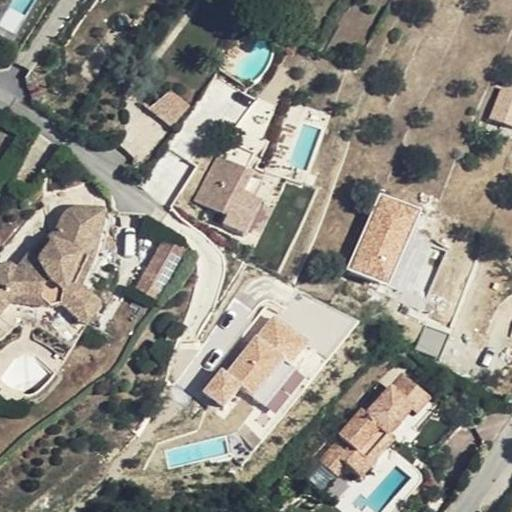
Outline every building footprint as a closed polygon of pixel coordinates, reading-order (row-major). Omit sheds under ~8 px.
[(253,0),(264,9),(270,0),(253,0)] [(511,125),(511,88),(500,84),(488,117),(511,125)] [(174,133),(190,110),(167,94),(151,115),(174,133)] [(226,223),(242,193),(249,178),(216,162),(194,207),(226,223)] [(242,193),(254,199),(261,184),(249,178),(242,193)] [(389,285),(420,207),(377,190),(347,269),(389,285)] [(225,228),(244,237),(249,227),(254,214),(260,202),(254,199),(242,193),(226,223),(225,228)] [(0,301),(3,302),(35,311),(52,307),(64,287),(77,258),(89,211),(66,209),(62,212),(51,230),(36,246),(18,264),(2,269),(0,266),(0,301)] [(254,214),(249,227),(258,231),(263,219),(254,214)] [(167,239),(141,286),(164,298),(189,251),(167,239)] [(85,310),(64,287),(52,307),(73,327),(85,310)] [(279,318),(233,375),(228,371),(209,394),(231,411),(249,388),(259,397),(291,357),(297,363),(312,345),(279,318)] [(438,455),(460,430),(404,379),(368,418),(363,413),(339,438),(341,440),(320,463),(336,477),(347,467),(360,478),(393,442),(388,436),(401,422),(438,455)]
